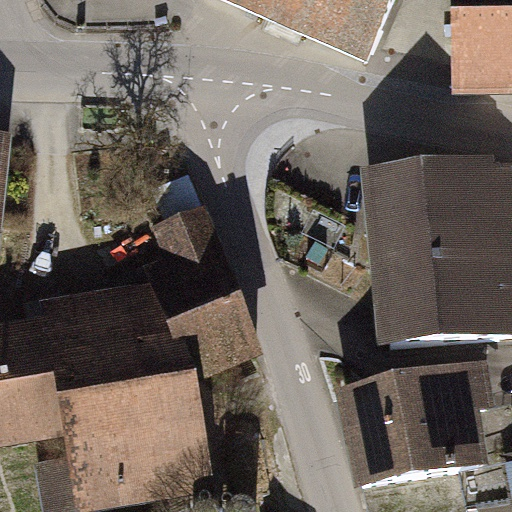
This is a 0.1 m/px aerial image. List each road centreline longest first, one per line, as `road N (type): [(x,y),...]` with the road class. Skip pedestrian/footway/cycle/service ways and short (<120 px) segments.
road 1 (residential): [(338,511),(234,200),(224,73)]
road 2 (residential): [(224,73),(511,132)]
road 3 (residential): [(28,68),(224,73)]
